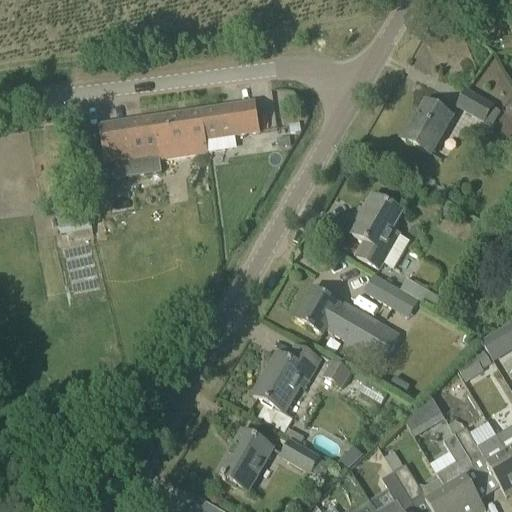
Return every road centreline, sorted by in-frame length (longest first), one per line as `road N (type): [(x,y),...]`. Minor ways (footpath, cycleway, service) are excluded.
road 1 (residential): [(114,511),(372,61)]
road 2 (residential): [(0,104),(372,61)]
